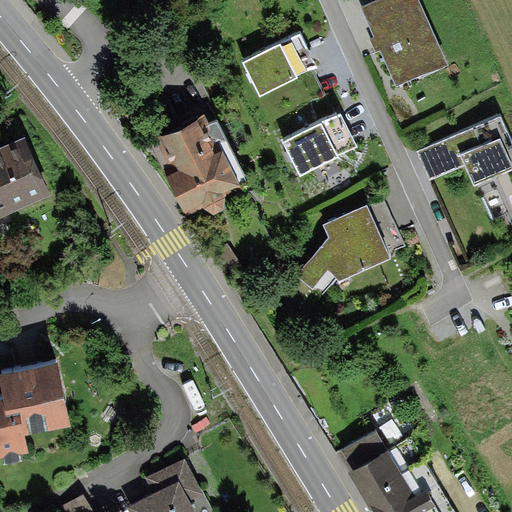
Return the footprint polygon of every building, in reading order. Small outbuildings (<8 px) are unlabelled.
[(422,0),(368,0),(361,4),(374,33),(370,35),(376,49),(380,47),(397,83),(450,59),(422,0)] [(242,60),(259,95),(317,66),(307,44),(300,31),(242,60)] [(283,135),(301,170),(359,141),(341,106),(283,135)] [(187,211),(206,201),(214,205),(225,200),(226,189),(242,181),(241,178),(249,174),(217,112),(209,116),(205,107),(149,136),(187,211)] [(511,162),(511,134),(501,111),(417,150),(430,178),(466,161),(475,180),(511,162)] [(0,212),(52,188),(26,130),(0,142),(0,212)] [(392,252),(368,198),(324,218),(329,230),(296,272),(324,295),(340,275),(392,252)] [(245,265),(228,240),(212,250),(228,276),(245,265)] [(0,449),(30,443),(26,426),(72,417),(59,351),(0,362),(0,367),(4,387),(0,387),(0,449)] [(352,464),(349,466),(376,511),(429,511),(425,503),(437,496),(431,485),(439,480),(440,480),(412,434),(390,447),(377,425),(341,446),(352,464)] [(132,511),(197,511),(190,498),(205,490),(186,453),(145,474),(152,488),(127,501),(132,511)] [(458,511),(439,480),(431,485),(437,496),(425,503),(429,511),(458,511)] [(98,511),(84,491),(60,507),(63,511),(98,511)]
